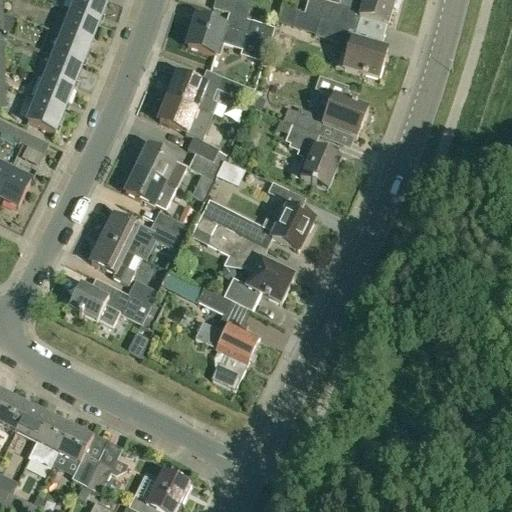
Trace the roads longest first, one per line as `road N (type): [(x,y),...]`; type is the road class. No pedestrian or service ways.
road 1 (tertiary): [(458,0),(406,161),(254,473)]
road 2 (residential): [(1,338),(120,101),(154,0)]
road 3 (residential): [(254,473),(1,338)]
